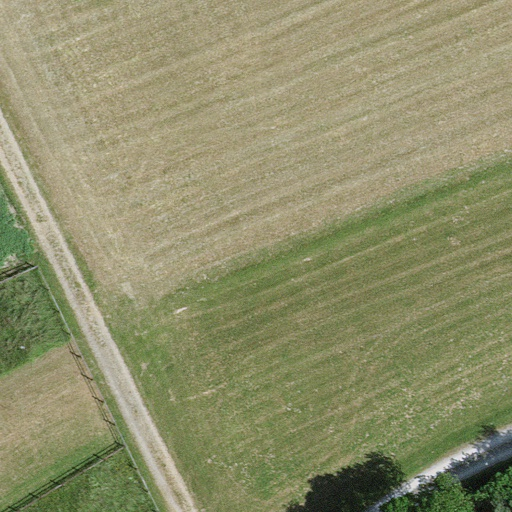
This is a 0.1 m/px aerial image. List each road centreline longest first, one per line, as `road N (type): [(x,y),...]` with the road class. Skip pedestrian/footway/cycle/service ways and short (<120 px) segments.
road 1 (track): [(0,114),(195,511)]
road 2 (track): [(406,511),(511,456)]
